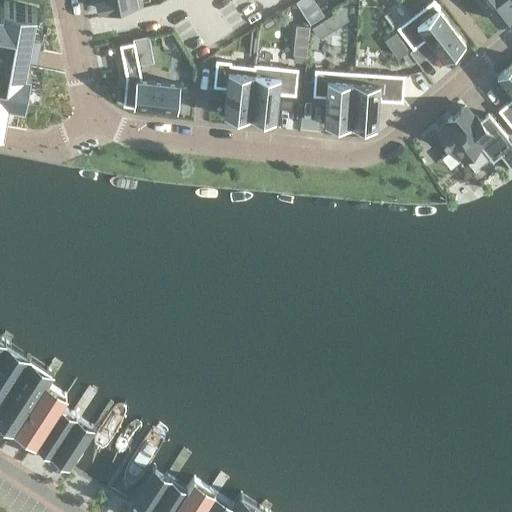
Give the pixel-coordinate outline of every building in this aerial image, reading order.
[(97,0),(99,9),(145,0),(97,0)] [(433,0),(432,0),(397,27),(415,50),(428,40),(444,60),(467,42),(433,0)] [(511,2),(510,0),(481,0),(498,21),(511,10),(511,2)] [(0,125),(3,126),(8,96),(24,99),(30,67),(25,66),(30,36),(29,36),(26,35),(28,26),(30,26),(32,27),(36,7),(3,1),(2,7),(0,7),(0,125)] [(319,39),(340,26),(333,14),(312,27),(319,39)] [(136,42),(120,45),(127,78),(124,106),(181,111),(184,85),(142,80),(143,77),(136,42)] [(217,60),(214,86),(227,88),(225,115),(249,118),(254,66),(232,64),(233,61),(217,60)] [(254,66),(249,118),(278,121),(280,93),(297,94),(300,67),(255,63),(254,66)] [(511,64),(499,75),(511,91),(511,99),(500,110),(511,124),(511,64)] [(315,69),(313,94),(326,95),(324,125),(351,127),(354,72),(315,69)] [(354,72),(351,127),(377,129),(380,99),(404,101),(406,75),(354,72)] [(448,122),(437,131),(450,147),(461,138),(472,152),(480,146),(492,161),(501,154),(511,168),(511,141),(488,112),(480,119),(475,114),(474,115),(465,105),(446,120),(448,122)] [(408,179),(419,195),(439,182),(428,166),(408,179)] [(0,400),(29,356),(5,340),(0,348),(0,400)] [(45,382),(52,371),(29,356),(0,400),(0,420),(14,430),(45,382)] [(59,405),(66,395),(45,382),(14,430),(34,443),(59,405)] [(51,454),(76,416),(59,405),(34,443),(51,454)] [(68,465),(93,427),(76,416),(51,454),(68,465)] [(141,511),(147,511),(170,477),(153,466),(129,504),(141,511)] [(171,511),(187,488),(170,477),(147,511),(171,511)] [(200,511),(214,491),(194,478),(187,488),(171,511),(200,511)] [(228,511),(234,504),(214,491),(200,511),(228,511)] [(262,511),(264,508),(241,493),(234,504),(228,511),(262,511)]
